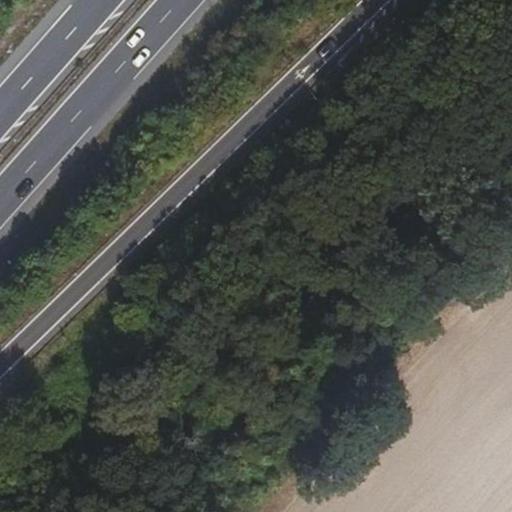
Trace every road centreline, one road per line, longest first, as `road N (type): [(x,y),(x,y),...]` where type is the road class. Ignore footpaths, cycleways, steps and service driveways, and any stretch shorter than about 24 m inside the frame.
road 1 (trunk): [(0,379),(386,0)]
road 2 (trunk): [(0,198),(175,0)]
road 3 (trunk): [(95,0),(0,109)]
